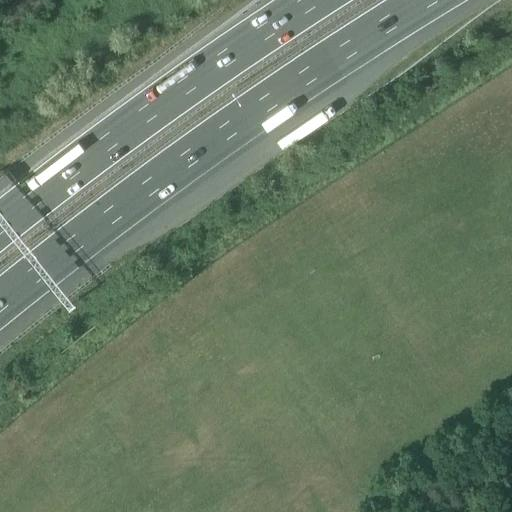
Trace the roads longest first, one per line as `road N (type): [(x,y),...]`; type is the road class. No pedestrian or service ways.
road 1 (motorway): [(0,304),(189,159),(427,0)]
road 2 (motorway): [(314,0),(0,225)]
